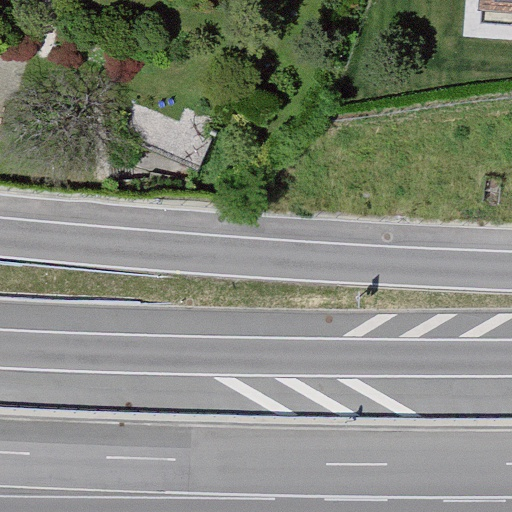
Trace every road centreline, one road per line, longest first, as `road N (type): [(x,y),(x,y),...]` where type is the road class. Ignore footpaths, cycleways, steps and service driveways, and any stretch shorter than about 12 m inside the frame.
road 1 (motorway): [(511,267),(0,229)]
road 2 (motorway): [(511,359),(0,348)]
road 3 (motorway): [(50,511),(511,505)]
